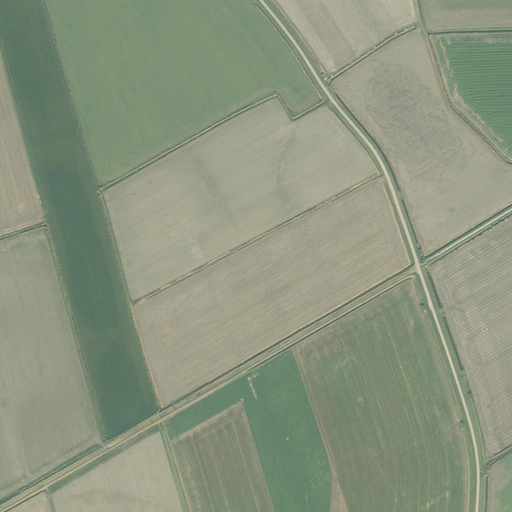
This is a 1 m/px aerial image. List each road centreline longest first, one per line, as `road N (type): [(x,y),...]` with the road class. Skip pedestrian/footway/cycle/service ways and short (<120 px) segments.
road 1 (unclassified): [(476,511),(471,429),(384,169),(260,0)]
road 2 (track): [(417,266),(0,508)]
